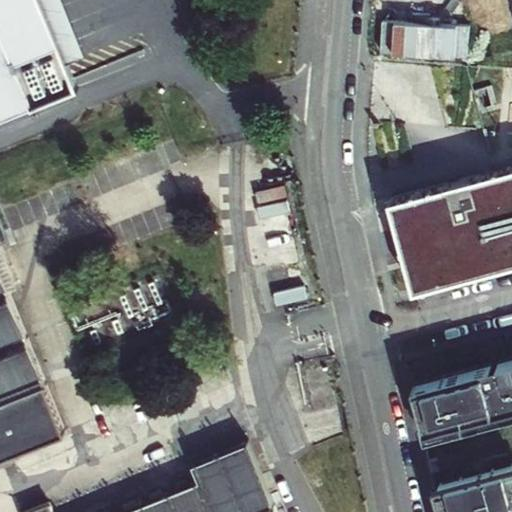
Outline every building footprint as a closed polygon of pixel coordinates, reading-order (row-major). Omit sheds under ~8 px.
[(0,0),(0,125),(81,93),(68,61),(43,0),(0,0)] [(62,0),(43,0),(68,61),(84,55),(62,0)] [(440,50),(464,51),(465,18),(440,18),(440,50)] [(394,54),(432,55),(433,21),(395,20),(394,54)] [(511,259),(511,161),(455,178),(386,198),(413,289),(511,259)] [(0,466),(69,439),(0,268),(0,466)] [(511,356),(415,385),(426,419),(422,420),(428,438),(511,413),(511,356)] [(139,511),(279,511),(254,447),(196,470),(202,487),(139,511)] [(511,511),(511,461),(442,482),(442,484),(435,486),(442,510),(449,509),(450,511),(511,511)]
